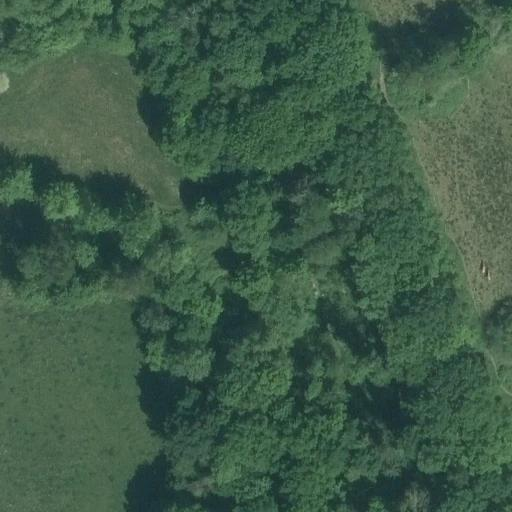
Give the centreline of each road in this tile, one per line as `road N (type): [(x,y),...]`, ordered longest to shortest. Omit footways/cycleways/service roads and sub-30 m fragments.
road 1 (track): [(443,397),(291,0)]
road 2 (track): [(443,397),(481,511)]
